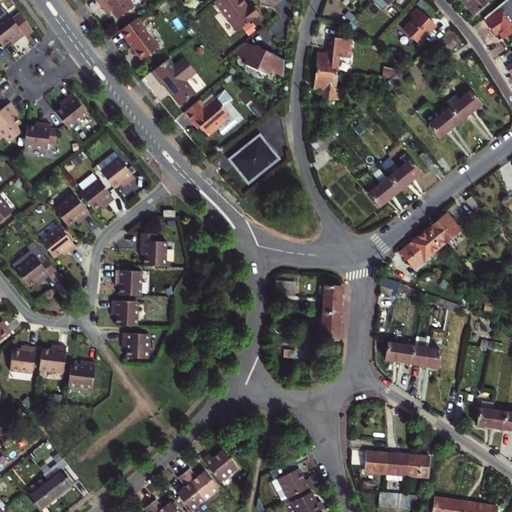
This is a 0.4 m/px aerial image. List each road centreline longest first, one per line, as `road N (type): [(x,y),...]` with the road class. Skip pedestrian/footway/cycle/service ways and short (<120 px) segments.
road 1 (residential): [(0,280),(33,319),(78,317),(90,300),(99,242),(183,173)]
road 2 (residential): [(342,255),(298,135),(299,73),(316,0)]
road 3 (residential): [(353,368),(511,475)]
road 4 (residential): [(102,511),(183,442),(235,381)]
road 5 (residential): [(511,141),(362,251)]
road 6 (residential): [(183,173),(85,55)]
road 7 (residential): [(235,381),(256,318),(246,242)]
road 8 (residential): [(440,0),(511,99)]
